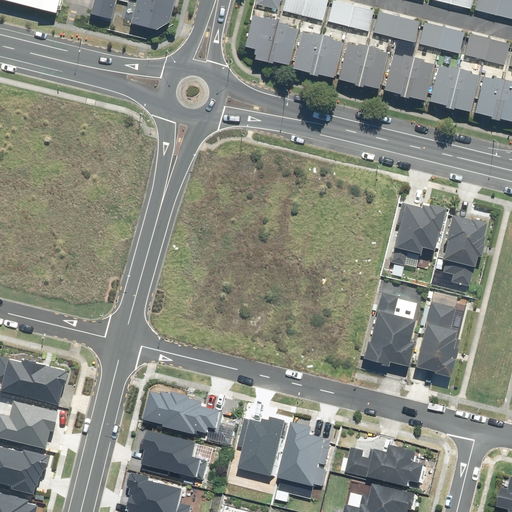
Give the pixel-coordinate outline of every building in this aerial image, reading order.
[(59,0),(36,0),(36,3),(57,8),(59,0)] [(115,0),(95,0),(93,11),(112,15),(115,0)] [(141,0),(136,0),(132,18),(157,25),(169,17),(172,8),(141,0)] [(280,0),(257,0),(257,4),(279,9),(280,0)] [(285,0),(283,10),(303,15),(306,0),(285,0)] [(327,0),(306,0),(303,15),(322,20),(327,0)] [(332,0),(328,21),(349,26),(354,4),(335,0),(332,0)] [(477,0),(475,9),(496,14),(499,0),(477,0)] [(511,0),(499,0),(496,14),(511,17),(511,0)] [(373,9),(354,4),(349,26),(368,31),(373,9)] [(373,32),(394,37),(399,15),(379,10),(373,32)] [(253,57),(267,61),(277,18),(262,15),(262,16),(252,14),(244,45),(254,47),(253,52),(254,53),(253,57)] [(419,20),(399,15),(394,37),(414,42),(419,20)] [(278,19),(277,18),(267,61),(272,62),(272,60),(288,64),(297,27),(287,25),(287,23),(278,21),(278,19)] [(419,43),(439,48),(445,26),(424,21),(419,43)] [(464,31),(445,26),(439,48),(459,52),(464,31)] [(308,73),(312,74),(322,33),(311,30),(311,33),(301,30),(292,67),(308,71),(308,73)] [(333,36),(322,33),(312,74),(317,75),(317,72),(333,76),(342,40),(332,38),(333,36)] [(464,55),(484,59),(489,38),(469,33),(464,55)] [(510,43),(489,38),(484,59),(505,64),(510,43)] [(354,84),(357,85),(368,44),(357,42),(356,44),(347,42),(338,78),(354,82),(354,84)] [(379,47),(368,44),(357,85),(362,86),(363,83),(379,87),(387,51),(378,49),(379,47)] [(399,94),(403,95),(413,55),(403,53),(402,55),(392,53),(384,89),(400,92),(399,94)] [(424,58),(413,55),(403,95),(408,96),(408,95),(424,99),(433,62),(423,60),(424,58)] [(445,106),(449,107),(458,67),(448,64),(448,66),(438,64),(430,100),(445,103),(445,106)] [(469,69),(458,67),(449,107),(453,108),(454,106),(470,110),(478,74),(469,72),(469,69)] [(490,117),(494,118),(504,78),(493,75),(493,77),(483,75),(474,111),(490,115),(490,117)] [(511,79),(504,78),(494,118),(498,119),(499,117),(511,119),(511,79)] [(408,249),(420,252),(422,246),(434,249),(439,230),(440,231),(446,206),(429,202),(428,204),(422,203),(421,206),(402,202),(397,224),(399,225),(390,261),(404,265),(408,249)] [(451,282),(470,286),(477,255),(481,255),(484,242),(483,242),(485,234),(483,233),(486,220),(471,216),(470,218),(452,213),(446,239),(447,239),(441,266),(444,267),(443,271),(453,274),(451,282)] [(368,339),(363,358),(380,362),(379,364),(388,366),(389,361),(407,365),(414,340),(409,339),(415,318),(394,313),(398,295),(382,291),(370,339),(368,339)] [(431,301),(416,366),(434,370),(433,371),(451,376),(460,338),(454,337),(456,328),(451,327),(456,306),(455,306),(431,301)] [(348,474),(412,489),(414,483),(425,486),(429,467),(418,464),(421,453),(394,447),(392,454),(373,450),(371,459),(365,458),(366,451),(354,449),(348,474)] [(365,496),(353,494),(350,506),(348,505),(346,511),(416,511),(421,496),(377,486),(375,497),(365,495),(365,496)] [(511,490),(504,488),(499,508),(511,511),(511,490)]
